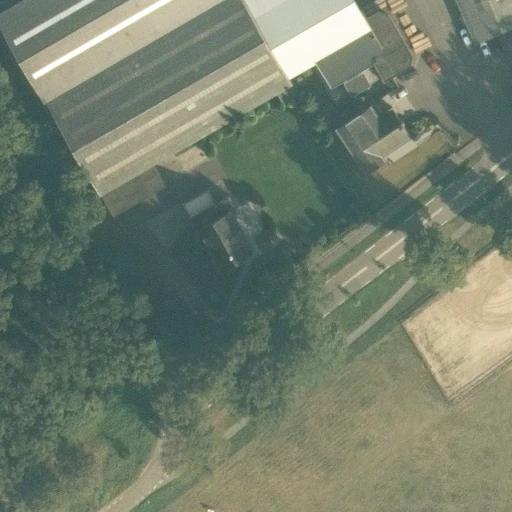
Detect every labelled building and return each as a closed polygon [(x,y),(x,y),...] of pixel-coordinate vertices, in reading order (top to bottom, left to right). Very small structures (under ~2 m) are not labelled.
[(292,82),(289,76),(247,0),(21,0),(0,12),(0,20),(101,192),(292,82)] [(356,0),(247,0),(289,76),(318,60),(332,85),(374,60),(385,78),(408,65),(411,56),(387,13),(377,11),(366,16),(356,0)] [(511,0),(457,0),(462,12),(473,42),(511,26),(511,0)] [(411,135),(391,104),(377,113),(372,105),(337,128),(367,171),(385,159),(383,154),(411,135)] [(215,202),(208,189),(184,202),(197,227),(200,225),(222,266),(252,250),(231,211),(235,209),(229,198),(221,203),(219,200),(215,202)]
